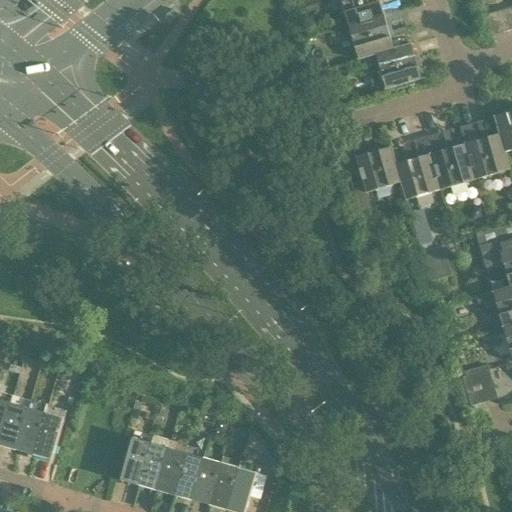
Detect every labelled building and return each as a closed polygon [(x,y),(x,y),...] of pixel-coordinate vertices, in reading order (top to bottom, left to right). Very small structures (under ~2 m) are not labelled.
[(312,0),(311,0),(304,2),(307,14),(322,10),(318,0),(312,0)] [(341,0),(349,26),(401,10),(398,0),(396,0),(381,5),(379,0),(341,0)] [(511,30),(511,7),(485,15),(491,37),(511,30)] [(376,56),(394,50),(394,49),(387,27),(405,22),(401,10),(349,26),(359,61),(363,60),(376,56)] [(175,11),(165,19),(169,24),(179,16),(175,11)] [(394,50),(376,56),(363,60),(366,69),(378,65),(386,91),(421,81),(411,44),(394,49),(394,50)] [(335,68),(323,71),(332,101),(343,97),(335,68)] [(506,154),(506,153),(511,151),(511,111),(494,117),(497,129),(498,129),(500,135),(506,154)] [(460,127),(465,144),(475,181),(511,171),(506,153),(506,154),(500,135),(477,142),(471,124),(460,127)] [(465,144),(442,152),(437,134),(425,137),(441,191),(475,181),(465,144)] [(441,191),(425,137),(413,140),(419,158),(396,165),(401,184),(406,201),(441,191)] [(401,184),(396,165),(394,159),(395,159),(391,147),(355,157),(362,182),(351,185),(360,214),(371,211),(366,194),(401,184)] [(427,229),(415,232),(416,237),(428,233),(427,229)] [(511,287),(511,288),(511,287),(511,247),(509,239),(479,247),(486,271),(504,266),(511,287)] [(421,251),(431,281),(453,274),(443,243),(421,251)] [(503,327),(511,324),(511,287),(511,288),(511,287),(476,297),(478,303),(483,302),(485,309),(497,305),(503,327)] [(511,324),(503,327),(511,357),(511,324)] [(498,399),(489,369),(488,365),(465,372),(467,376),(462,378),(470,407),(498,399)] [(0,392),(0,443),(13,396),(0,392)] [(13,396),(0,443),(0,446),(17,452),(31,401),(13,396)] [(31,401),(17,452),(34,457),(48,406),(31,401)] [(48,406),(34,457),(52,462),(66,411),(48,406)] [(121,481),(140,487),(152,444),(154,437),(135,432),(133,438),(121,481)] [(152,444),(140,487),(157,492),(170,449),(172,442),(154,437),(152,444)] [(187,454),(189,447),(172,442),(170,449),(157,492),(175,497),(187,454)] [(175,497),(193,502),(205,459),(207,452),(189,447),(187,454),(175,497)] [(205,459),(193,502),(210,507),(222,464),(224,457),(207,452),(205,459)] [(210,507),(227,511),(239,469),(241,462),(224,457),(222,464),(210,507)] [(239,469),(227,511),(228,511),(246,511),(250,498),(260,500),(267,476),(256,473),(258,467),(241,462),(239,469)]
